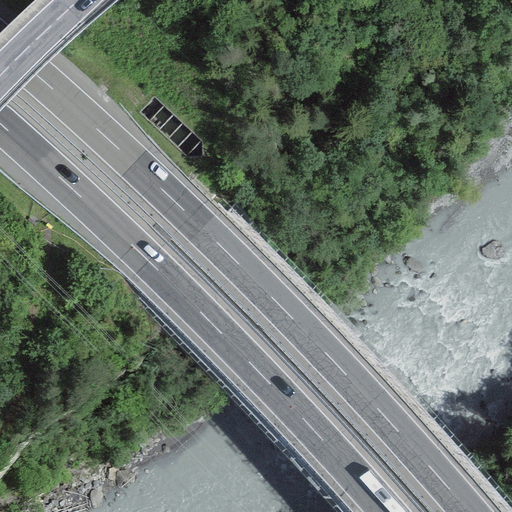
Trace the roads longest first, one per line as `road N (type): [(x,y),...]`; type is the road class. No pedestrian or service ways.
road 1 (motorway): [(469,511),(271,297),(0,43)]
road 2 (motorway): [(0,123),(226,338),(386,511)]
road 3 (track): [(0,424),(12,411),(37,325),(44,242)]
